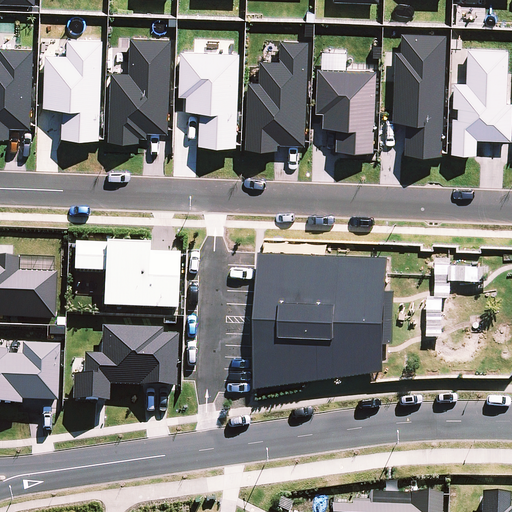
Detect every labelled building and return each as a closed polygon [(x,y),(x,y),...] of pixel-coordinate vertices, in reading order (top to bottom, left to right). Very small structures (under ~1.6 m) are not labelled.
[(392,118),(406,119),(403,149),(440,152),(449,33),(399,29),(392,118)] [(67,36),(67,52),(45,51),(43,104),(62,105),(61,134),(145,137),(146,129),(169,130),(172,37),(130,35),(128,70),(110,69),(107,133),(100,132),(104,37),(67,36)] [(279,57),(259,56),(258,77),(247,77),(245,143),(307,146),(311,39),(280,38),(279,57)] [(31,125),(34,46),(0,44),(0,133),(9,134),(10,124),(31,125)] [(511,115),(511,98),(505,98),(510,47),(468,44),(465,79),(455,78),(449,149),(476,151),(478,135),(510,138),(511,115)] [(185,93),(185,108),(199,108),(198,142),(237,143),(240,49),(180,48),(179,93),(185,93)] [(322,110),(321,124),(336,125),(335,148),(373,150),(377,67),(317,64),(315,110),(322,110)] [(102,309),(177,312),(179,255),(148,254),(149,247),(74,244),(73,272),(104,274),(102,309)] [(395,340),(397,287),(389,287),(390,254),(262,249),(256,386),(386,367),(387,339),(395,340)] [(0,318),(54,321),(56,273),(18,272),(18,260),(0,259),(0,318)] [(82,375),(73,375),(72,401),(108,403),(108,386),(175,389),(177,332),(102,329),(101,356),(83,355),(82,375)] [(58,345),(22,346),(22,353),(0,352),(0,403),(58,403),(58,345)] [(330,511),(440,511),(441,496),(371,493),(370,505),(331,504),(330,511)] [(480,494),(479,511),(510,511),(511,494),(480,494)]
